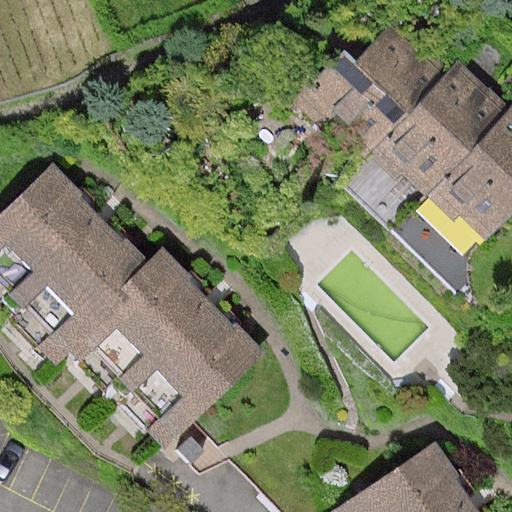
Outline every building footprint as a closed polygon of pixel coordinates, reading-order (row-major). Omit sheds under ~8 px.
[(454,72),(401,23),(365,61),(350,47),(301,101),(341,137),(347,131),(375,157),(454,72)] [(432,201),(511,114),(511,106),(463,62),(454,72),(375,157),(405,184),(409,180),(432,201)] [(511,218),(511,114),(432,201),(460,226),(466,219),(491,241),(511,218)] [(143,262),(45,165),(0,210),(0,308),(56,364),(69,352),(168,450),(267,351),(160,245),(143,262)] [(479,511),(432,443),(332,511),(479,511)]
